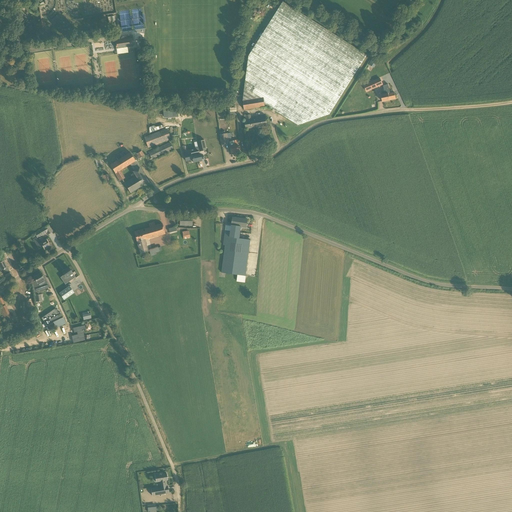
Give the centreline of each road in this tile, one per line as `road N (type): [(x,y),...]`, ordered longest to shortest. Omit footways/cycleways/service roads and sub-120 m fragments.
road 1 (unclassified): [(133,208),(258,214),(440,284),(511,289)]
road 2 (unclassified): [(133,208),(181,179),(264,157),(316,124),(409,110)]
road 3 (unclassified): [(179,498),(134,377),(65,248)]
road 4 (track): [(295,511),(282,446),(171,464)]
